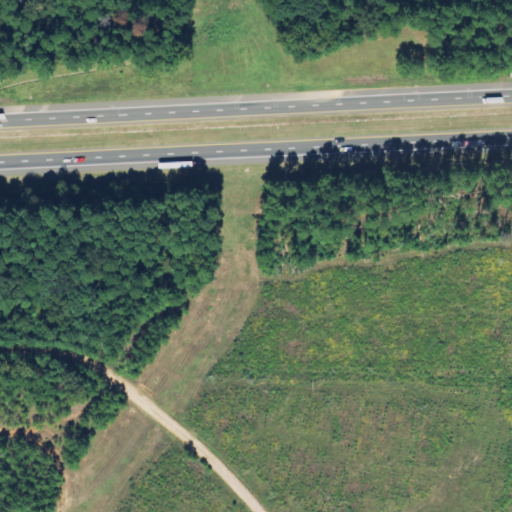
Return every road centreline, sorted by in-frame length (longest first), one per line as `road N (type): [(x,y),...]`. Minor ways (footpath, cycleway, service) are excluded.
road 1 (motorway): [(511,94),(0,119)]
road 2 (motorway): [(0,161),(511,136)]
